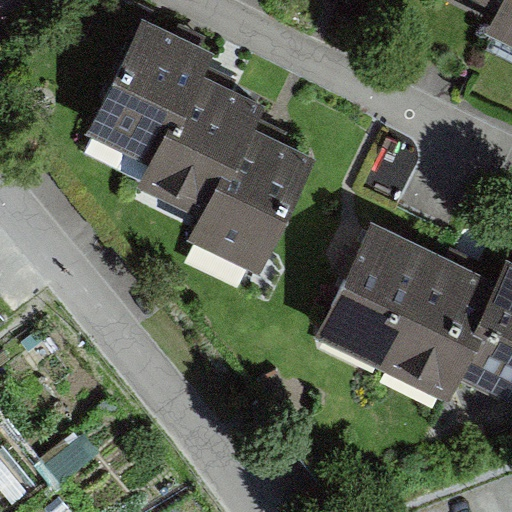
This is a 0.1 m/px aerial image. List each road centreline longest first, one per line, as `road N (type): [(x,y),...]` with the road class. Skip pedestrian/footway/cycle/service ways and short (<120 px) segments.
road 1 (residential): [(254,511),(0,189)]
road 2 (residential): [(199,0),(511,157)]
